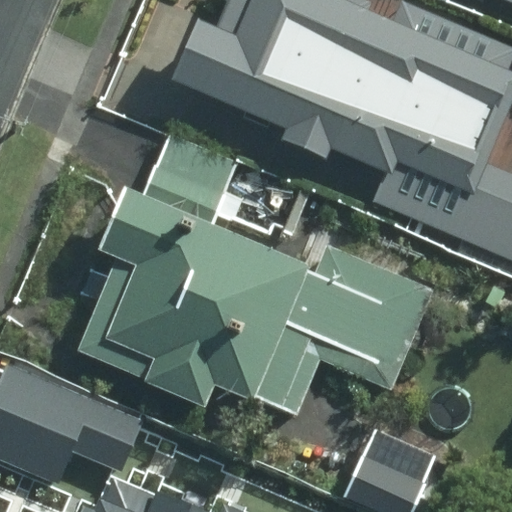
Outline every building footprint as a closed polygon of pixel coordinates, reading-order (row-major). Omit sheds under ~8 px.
[(430,29),(427,36),(339,0),(211,0),(203,21),(181,14),(158,72),(273,119),(267,136),(310,154),(313,145),(382,171),(388,156),(419,169),(433,134),(455,143),(481,80),(458,70),(468,44),(430,29)] [(389,384),(426,287),(319,244),(306,273),(296,269),(298,261),(210,226),(236,163),(190,144),(177,176),(150,165),(138,196),(109,185),(84,247),(104,255),(67,344),(132,372),(129,380),(193,406),(203,382),(242,398),(245,392),(291,411),(314,355),(389,384)] [(511,260),(511,215),(460,193),(443,231),(511,260)] [(136,421),(0,362),(0,460),(54,483),(69,448),(116,468),(136,421)] [(358,446),(337,496),(372,511),(404,511),(417,483),(411,480),(416,471),(358,446)] [(239,511),(212,501),(206,511),(200,511),(141,488),(139,492),(99,477),(92,497),(84,494),(79,507),(66,501),(62,511),(239,511)]
